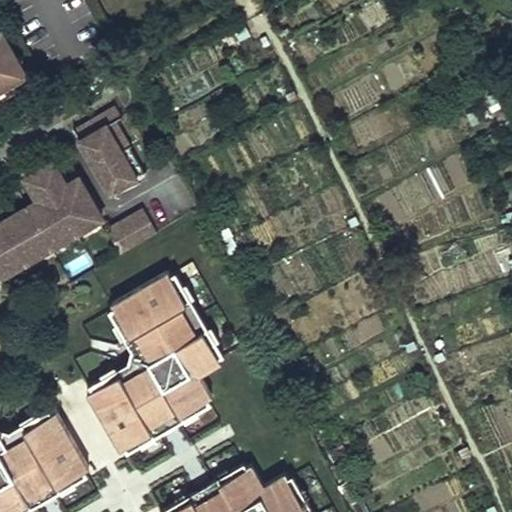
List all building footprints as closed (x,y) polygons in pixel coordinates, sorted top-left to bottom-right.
[(0,96),(31,80),(1,27),(0,27),(0,96)] [(83,138),(86,142),(102,171),(114,190),(147,171),(136,152),(116,117),(114,119),(110,121),(105,124),(101,127),(97,129),(92,132),(88,135),(83,138)] [(55,160),(42,168),(58,196),(79,232),(104,218),(84,182),(78,185),(74,179),(69,183),(55,160)] [(35,202),(38,208),(33,211),(54,247),(79,232),(58,196),(42,168),(28,176),(41,199),(35,202)] [(78,185),(84,182),(81,176),(74,179),(78,185)] [(33,211),(27,214),(24,209),(18,212),(5,189),(0,192),(0,212),(8,225),(29,262),(54,247),(33,211)] [(27,214),(33,211),(30,205),(24,209),(27,214)] [(111,229),(124,253),(160,232),(147,208),(111,229)] [(0,270),(4,276),(29,262),(8,225),(0,212),(0,270)] [(92,388),(122,440),(211,389),(201,372),(227,357),(176,268),(113,303),(139,350),(136,363),(92,388)] [(0,278),(0,289),(8,285),(4,276),(0,278)] [(211,389),(122,440),(128,450),(216,398),(211,389)] [(0,511),(88,460),(58,408),(16,431),(1,429),(0,427),(0,511)] [(251,457),(162,508),(164,511),(317,511),(292,469),(266,483),(251,457)] [(88,460),(0,511),(19,511),(93,469),(88,460)]
